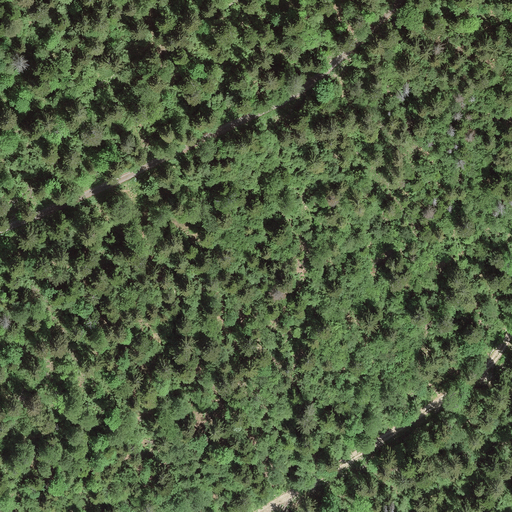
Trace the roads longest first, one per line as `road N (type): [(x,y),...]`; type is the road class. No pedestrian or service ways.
road 1 (track): [(398,0),(296,93),(0,229)]
road 2 (track): [(260,511),(450,395),(489,365),(511,333)]
